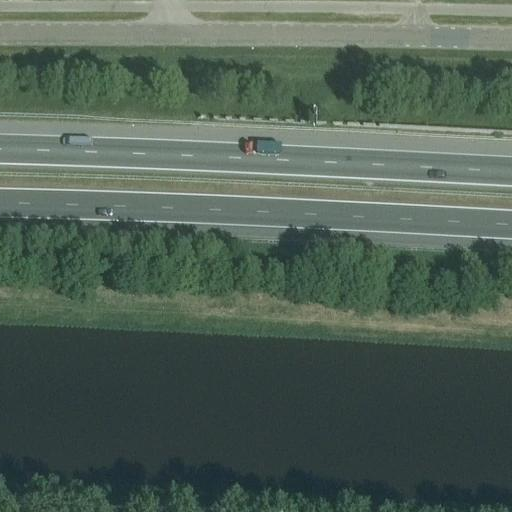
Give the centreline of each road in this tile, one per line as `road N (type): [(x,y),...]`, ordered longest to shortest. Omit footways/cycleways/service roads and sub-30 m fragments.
road 1 (motorway): [(511,177),(0,154)]
road 2 (motorway): [(0,207),(511,228)]
road 3 (tertiary): [(0,37),(511,43)]
